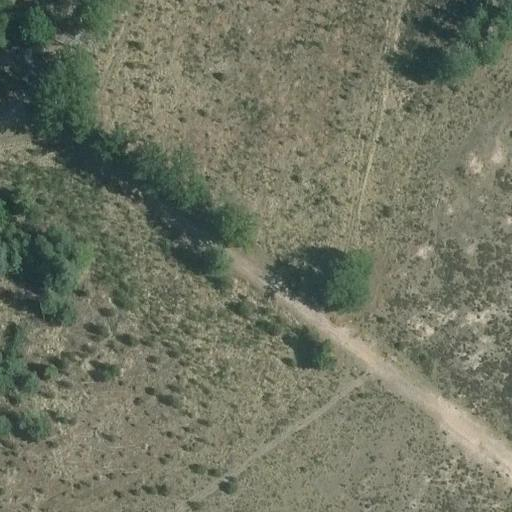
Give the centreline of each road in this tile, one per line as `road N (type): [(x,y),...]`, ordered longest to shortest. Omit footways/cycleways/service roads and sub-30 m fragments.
road 1 (track): [(511,460),(24,107)]
road 2 (track): [(183,511),(385,370)]
road 3 (unclassified): [(0,121),(24,107),(55,68),(91,0)]
